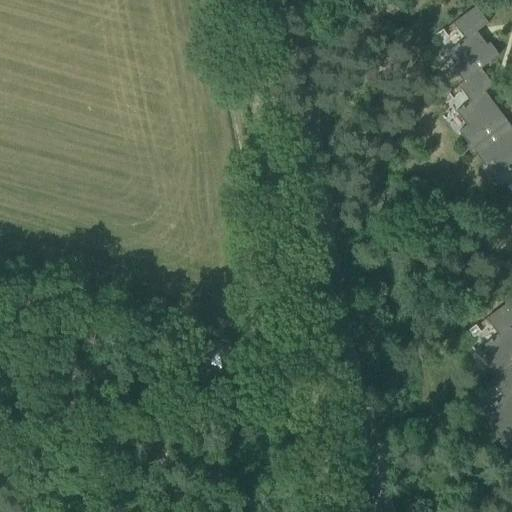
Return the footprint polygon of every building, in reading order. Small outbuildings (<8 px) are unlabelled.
[(451,70),(460,83),(484,66),(498,57),(488,44),(483,48),(473,34),(487,24),(475,6),(451,23),(463,40),(449,50),(459,64),(451,70)] [(466,146),(469,150),(510,122),(492,97),(489,99),(484,92),(496,84),(484,66),(460,83),(472,100),(457,110),(467,124),(459,130),(468,144),(466,146)] [(511,125),(510,122),(469,150),(473,155),(475,153),(485,167),(493,161),(503,176),(511,169),(511,125)] [(487,364),(496,377),(511,365),(511,334),(507,328),(511,324),(511,306),(508,301),(486,318),(498,334),(484,345),(494,359),(487,364)] [(499,442),(502,447),(511,439),(511,365),(496,377),(491,381),(503,397),(489,408),(499,422),(492,427),(501,440),(499,442)] [(511,439),(502,447),(506,451),(508,450),(511,454),(511,439)]
